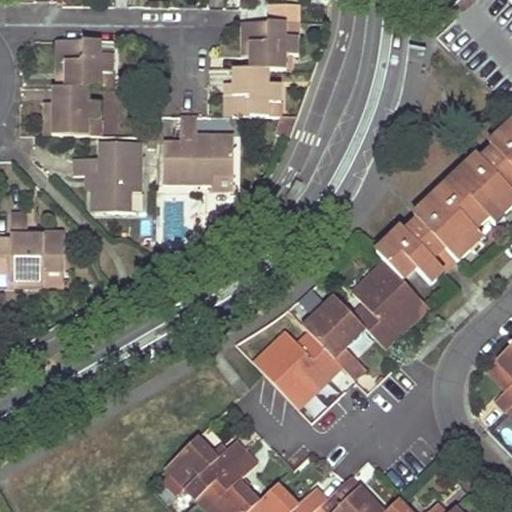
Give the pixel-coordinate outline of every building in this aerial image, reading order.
[(300,7),(272,6),(272,23),(287,23),(300,23),(300,7)] [(249,23),(240,23),(240,56),(249,56),(249,23)] [(271,70),(287,70),(288,57),(299,57),(299,38),(287,38),(287,23),(272,23),(249,23),(249,56),(249,70),(271,70)] [(65,41),(56,41),(55,75),(65,75),(65,41)] [(65,75),(64,89),(90,89),(102,89),(102,75),(114,75),(114,56),(102,56),(103,42),(65,41),(65,75)] [(115,45),(111,42),(103,42),(102,56),(114,56),(115,45)] [(270,118),(281,118),(282,85),(271,85),(271,70),(249,70),(233,70),(232,84),(232,118),(270,118)] [(232,84),(223,84),(222,118),(232,118),(232,84)] [(52,103),(51,136),(89,137),(89,122),(101,122),(102,104),(90,104),(90,89),(64,89),(52,88),(52,103)] [(52,103),(43,103),(42,136),(51,136),(52,103)] [(164,142),(163,187),(213,188),(213,176),(232,177),(233,136),(213,136),(213,140),(197,140),(197,136),(198,118),(180,117),(180,143),(164,142)] [(101,122),(89,122),(89,137),(101,137),(101,122)] [(384,264),(396,276),(409,264),(416,272),(430,287),(450,268),(455,263),(456,265),(470,252),(463,244),(476,231),(489,220),(501,208),(507,213),(511,208),(511,126),(490,148),(494,152),(482,163),(478,159),(414,220),(417,223),(406,234),(403,231),(376,256),(384,264)] [(91,213),(133,214),(133,193),(142,193),(142,144),(98,144),(98,159),(73,159),(73,176),(84,176),(96,177),(96,192),(91,192),(91,213)] [(96,177),(84,176),(84,192),(91,192),(96,192),(96,177)] [(303,186),(296,182),(285,200),(292,204),(303,186)] [(501,208),(489,220),(494,225),(507,213),(501,208)] [(0,281),(43,283),(43,273),(64,273),(70,273),(71,251),(64,250),(64,231),(44,231),(43,237),(28,237),(28,231),(28,213),(11,212),(11,238),(0,238),(0,281)] [(476,231),(463,244),(470,252),(483,239),(476,231)] [(387,333),(391,337),(424,306),(403,284),(396,276),(384,264),(352,295),(362,305),(350,316),(364,331),(376,343),(387,333)] [(409,264),(396,276),(403,284),(416,272),(409,264)] [(43,283),(0,281),(0,290),(63,292),(64,273),(43,273),(43,283)] [(353,383),(365,371),(345,350),(364,331),(350,316),(336,302),(304,332),(307,335),(331,361),(341,371),(353,383)] [(387,333),(376,343),(384,352),(428,311),(424,306),(391,337),(387,333)] [(319,373),(331,361),(307,335),(297,345),(286,334),(254,365),(268,380),(293,406),(323,377),(319,373)] [(494,401),(505,413),(511,406),(511,346),(496,361),(511,378),(511,384),(506,390),(494,401)] [(323,377),(293,406),(298,412),(341,371),(331,361),(319,373),(323,377)] [(487,370),(506,390),(511,384),(511,378),(496,361),(487,370)] [(165,470),(196,502),(245,455),(234,443),(225,451),(217,459),(210,453),(197,439),(165,470)] [(219,445),(210,453),(217,459),(225,451),(219,445)] [(196,502),(205,511),(250,511),(260,504),(238,481),(255,465),(245,455),(196,502)] [(351,479),(345,484),(354,493),(359,488),(351,479)] [(327,501),(315,511),(382,511),(359,488),(354,493),(345,484),(327,501)] [(260,504),(250,511),(315,511),(327,501),(316,489),(297,507),(278,487),(260,504)] [(388,511),(444,511),(437,504),(428,511),(409,511),(400,501),(388,511)]
